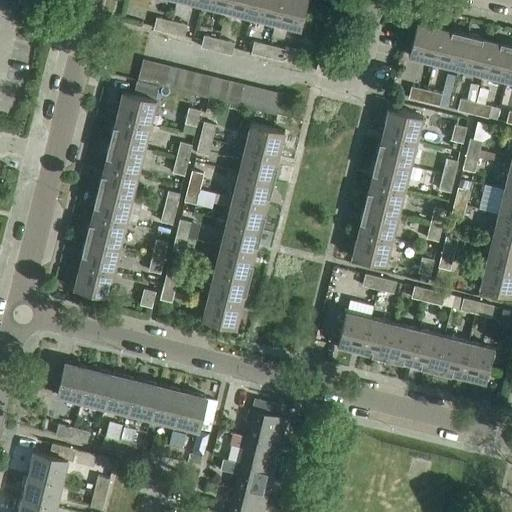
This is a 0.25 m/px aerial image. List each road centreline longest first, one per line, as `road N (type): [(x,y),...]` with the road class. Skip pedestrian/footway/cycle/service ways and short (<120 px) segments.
road 1 (residential): [(19,312),(511,437)]
road 2 (residential): [(377,0),(356,90),(151,46)]
road 3 (residential): [(92,0),(53,160)]
road 4 (residential): [(53,160),(19,312)]
